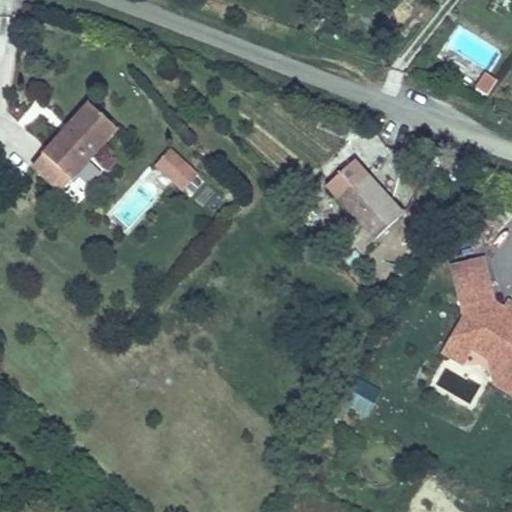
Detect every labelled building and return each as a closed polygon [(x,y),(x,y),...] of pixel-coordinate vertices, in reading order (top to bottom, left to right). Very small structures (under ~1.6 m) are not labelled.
[(473,88),(486,96),(496,79),(483,71),(473,88)] [(32,168),(61,193),(117,130),(88,105),(32,168)] [(152,166),(180,193),(198,174),(170,147),(152,166)] [(347,221),(366,241),(400,211),(354,159),(327,181),(356,212),(347,221)] [(478,338),(511,359),(497,382),(511,391),(511,299),(508,307),(496,300),(487,257),(458,264),(467,313),(455,334),(473,346),(478,338)] [(473,346),(488,355),(497,382),(511,359),(478,338),(473,346)]
